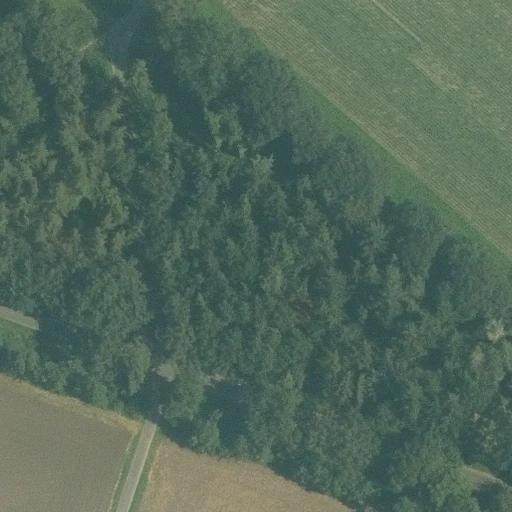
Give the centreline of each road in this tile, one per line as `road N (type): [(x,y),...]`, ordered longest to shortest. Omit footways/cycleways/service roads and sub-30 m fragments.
road 1 (unclassified): [(163,0),(123,54),(120,86),(158,368)]
road 2 (unclassified): [(511,497),(158,368)]
road 3 (unclassified): [(158,368),(0,310)]
road 4 (track): [(127,511),(172,374)]
